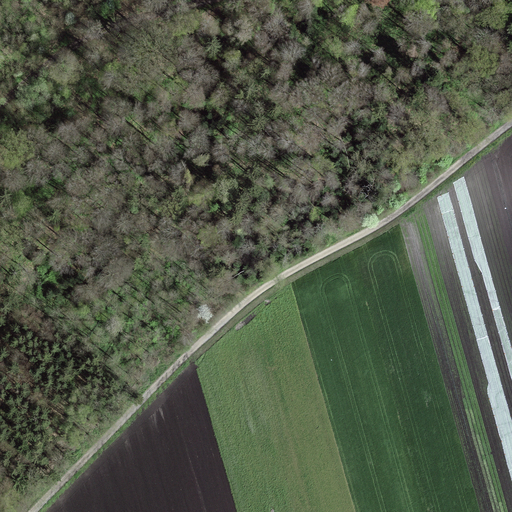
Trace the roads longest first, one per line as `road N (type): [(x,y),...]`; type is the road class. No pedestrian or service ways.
road 1 (track): [(511,123),(403,210),(252,296),(33,511)]
road 2 (track): [(188,0),(54,61),(0,103)]
